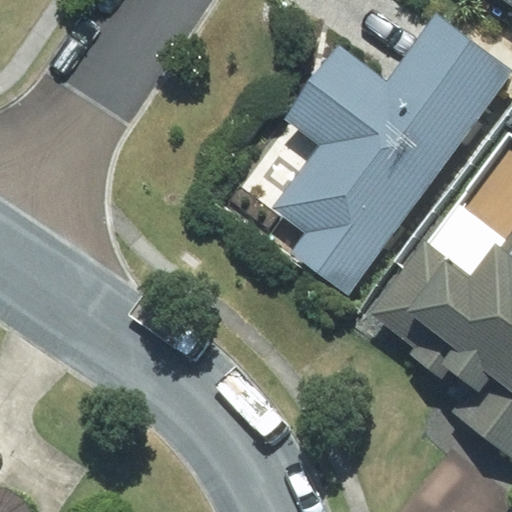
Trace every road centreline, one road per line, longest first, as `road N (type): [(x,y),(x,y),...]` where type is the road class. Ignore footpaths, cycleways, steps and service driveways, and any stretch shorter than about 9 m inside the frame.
road 1 (residential): [(0,250),(185,376),(279,511)]
road 2 (residential): [(153,0),(0,220)]
